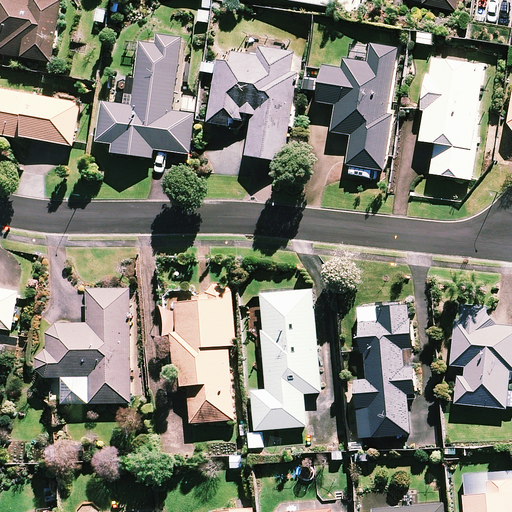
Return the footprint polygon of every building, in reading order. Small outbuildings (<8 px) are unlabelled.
[(63,0),(0,0),(0,56),(55,64),(63,0)] [(280,0),(337,8),(337,0),(280,0)] [(425,0),(425,5),(456,11),(457,0),(425,0)] [(184,39),(156,36),(156,44),(143,43),(135,107),(107,104),(103,144),(115,145),(114,155),(156,159),(157,151),(190,154),(195,115),(176,113),(184,39)] [(399,50),(373,47),(372,58),(349,55),(347,71),(326,68),(321,103),(339,106),(335,134),(355,136),(351,167),(386,171),(393,117),(390,116),(399,50)] [(213,125),(233,127),(234,121),(246,122),(247,115),(255,116),(249,158),(286,163),(298,74),(294,74),(296,54),(262,50),(261,58),(235,54),(234,65),(221,63),(213,125)] [(486,67),(433,61),(423,143),(438,145),(434,176),(474,181),(479,143),(476,142),(486,67)] [(0,143),(1,144),(3,135),(75,148),(83,105),(0,90),(0,143)] [(0,328),(13,331),(20,294),(0,290),(0,328)] [(91,325),(59,325),(50,334),(50,351),(40,360),(40,371),(50,380),(65,380),(66,404),(133,404),(132,290),(91,291),(91,325)] [(265,449),(264,431),(309,427),(306,395),(323,393),(314,292),(264,296),(265,308),(251,309),(252,330),(256,330),(258,352),(267,351),(270,391),(256,392),(258,417),(260,435),(251,435),(252,450),(265,449)] [(238,346),(235,296),(178,300),(181,334),(175,334),(178,383),(191,382),(194,424),(236,421),(232,346),(238,346)] [(418,395),(413,306),(362,309),(365,359),(369,359),(371,382),(359,382),(362,438),(412,436),(410,395),(418,395)] [(462,323),(458,323),(457,346),(443,345),(442,362),(455,363),(455,368),(468,369),(468,378),(461,378),(458,405),(511,409),(511,393),(511,378),(511,328),(493,327),(495,310),(463,308),(462,323)] [(511,511),(511,481),(490,483),(490,476),(466,477),(468,511),(511,511)]
